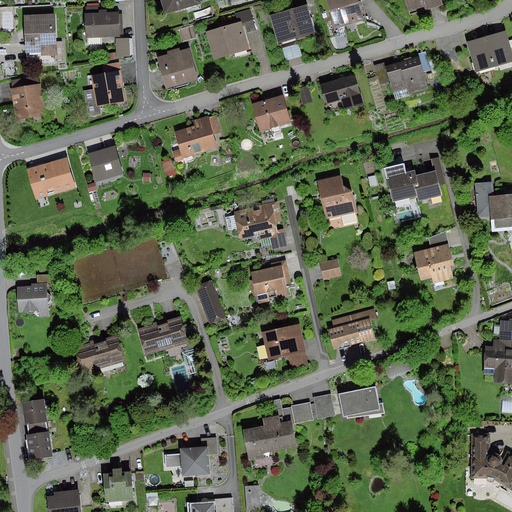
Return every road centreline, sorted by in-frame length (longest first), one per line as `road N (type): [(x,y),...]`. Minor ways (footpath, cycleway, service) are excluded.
road 1 (residential): [(19,488),(511,305)]
road 2 (residential): [(145,116),(511,5)]
road 3 (residential): [(19,488),(0,246)]
road 4 (residential): [(0,159),(145,116)]
